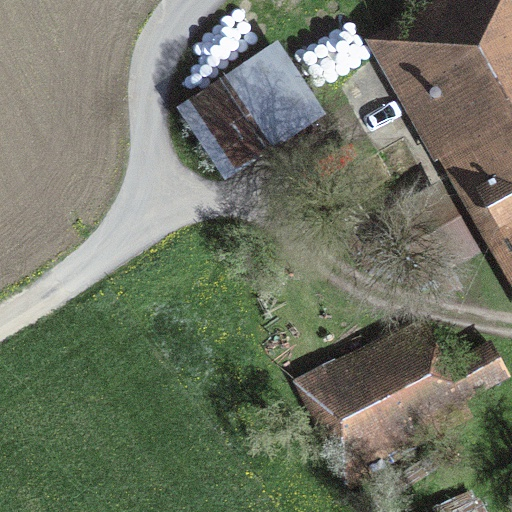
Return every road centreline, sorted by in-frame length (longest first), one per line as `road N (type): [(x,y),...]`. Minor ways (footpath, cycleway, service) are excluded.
road 1 (track): [(198,0),(164,29),(144,70),(159,169),(148,219),(106,261),(0,325)]
road 2 (track): [(158,194),(260,214),(323,271),(404,306),(511,325)]
